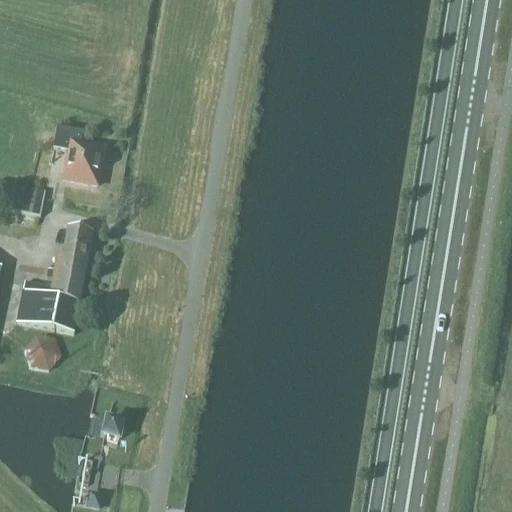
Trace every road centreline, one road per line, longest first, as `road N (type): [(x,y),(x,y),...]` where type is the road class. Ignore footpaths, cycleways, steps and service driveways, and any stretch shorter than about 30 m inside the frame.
road 1 (unclassified): [(161,511),(243,0)]
road 2 (primary): [(406,511),(483,0)]
